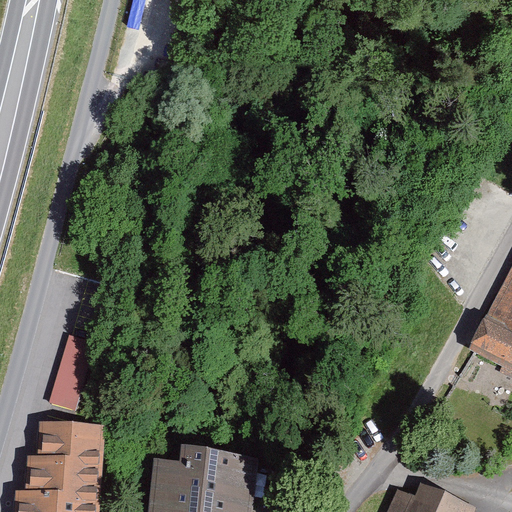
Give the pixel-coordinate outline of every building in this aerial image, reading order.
[(511,286),(480,350),(511,365),(511,286)] [(57,380),(49,401),(76,410),(84,390),(57,380)] [(95,511),(100,436),(44,432),(42,467),(32,467),(30,503),(21,502),(20,511),(95,511)] [(251,511),(256,462),(182,455),(180,471),(153,468),(148,511),(251,511)] [(463,511),(425,495),(418,511),(400,504),(396,511),(463,511)]
